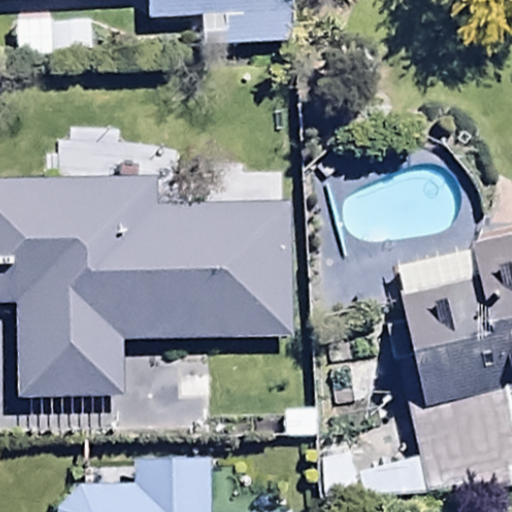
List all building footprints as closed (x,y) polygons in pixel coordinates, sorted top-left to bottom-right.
[(0,0),(0,12),(150,5),(151,31),(203,28),(204,57),(296,53),(293,0),(0,0)] [(91,30),(16,35),(18,76),(93,71),(91,30)] [(159,191),(0,191),(0,319),(20,320),(20,413),(124,412),(124,352),(296,351),(295,218),(159,220),(159,191)] [(431,405),(403,413),(431,511),(460,511),(511,497),(511,432),(506,411),(511,409),(511,260),(472,272),(479,295),(405,316),(431,405)] [(206,381),(143,397),(152,427),(214,411),(206,381)] [(210,511),(212,483),(137,482),(137,503),(84,502),(73,511),(210,511)]
